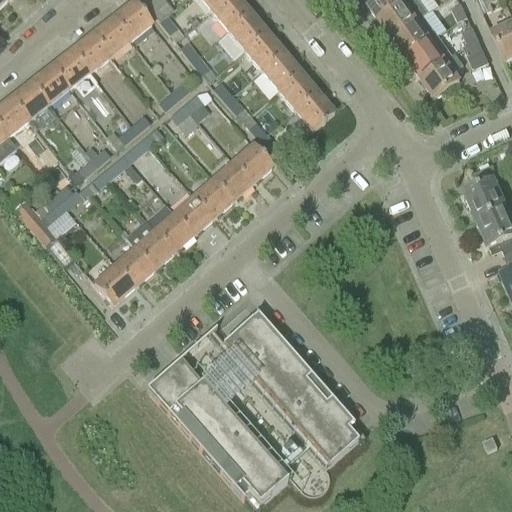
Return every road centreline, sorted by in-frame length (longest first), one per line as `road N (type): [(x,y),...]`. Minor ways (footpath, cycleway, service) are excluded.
road 1 (residential): [(500,376),(395,411),(380,408),(235,266)]
road 2 (residential): [(500,376),(409,168)]
road 3 (residential): [(235,266),(387,128)]
road 4 (residential): [(96,383),(235,266)]
road 5 (residential): [(387,128),(283,0)]
road 6 (residential): [(0,77),(98,0)]
